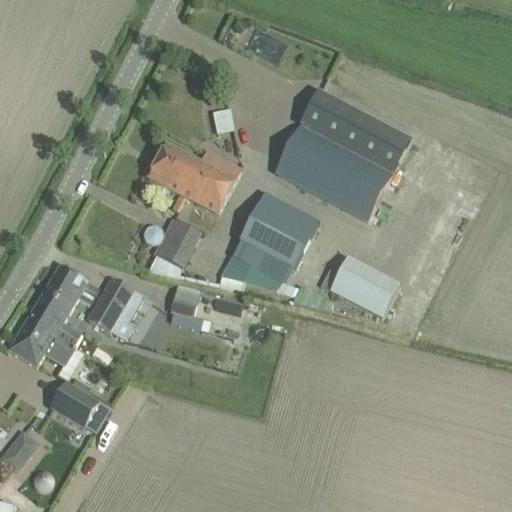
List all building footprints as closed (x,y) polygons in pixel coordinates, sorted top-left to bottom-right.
[(300,129),(391,178),(409,142),(317,95),(300,129)] [(214,115),(219,135),(237,131),(232,110),(214,115)] [(391,178),(300,129),(275,176),(367,223),(391,178)] [(167,149),(149,182),(179,198),(186,202),(218,219),(236,185),(242,172),(207,153),(200,166),(184,158),(167,149)] [(318,226),(264,197),(239,244),(294,273),(318,226)] [(174,221),(151,268),(181,282),(203,235),(174,221)] [(234,256),(221,282),(244,289),(276,297),(282,286),(253,271),(255,266),(234,256)] [(381,325),(399,292),(347,264),(329,296),(381,325)] [(60,270),(35,311),(63,327),(78,303),(90,310),(100,294),(88,286),(77,280),(60,270)] [(113,282),(88,324),(111,337),(112,336),(120,323),(133,330),(138,333),(153,306),(148,303),(135,295),(113,282)] [(177,291),(171,313),(174,314),(203,322),(200,333),(233,342),(236,331),(242,308),(177,291)] [(35,311),(9,354),(26,365),(37,371),(45,357),(64,368),(74,351),(82,339),(63,327),(35,311)] [(83,339),(76,352),(88,359),(90,360),(98,346),(84,338),(83,339)] [(157,364),(150,386),(189,397),(190,395),(214,401),(219,386),(195,379),(196,375),(157,364)] [(76,382),(71,389),(87,398),(91,391),(76,382)] [(85,432),(100,406),(87,398),(71,389),(66,386),(50,411),(85,432)] [(0,461),(19,476),(45,443),(25,427),(0,458),(0,461)]
